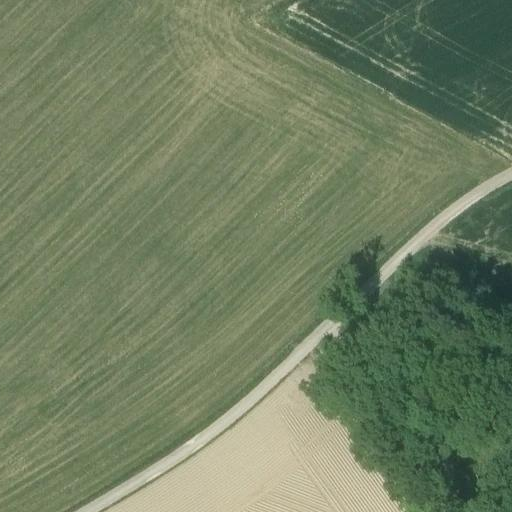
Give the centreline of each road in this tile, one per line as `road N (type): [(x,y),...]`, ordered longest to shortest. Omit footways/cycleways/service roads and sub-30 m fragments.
road 1 (unclassified): [(85,511),(219,423),(431,230),(511,175)]
road 2 (track): [(329,326),(389,405),(439,452),(474,511)]
